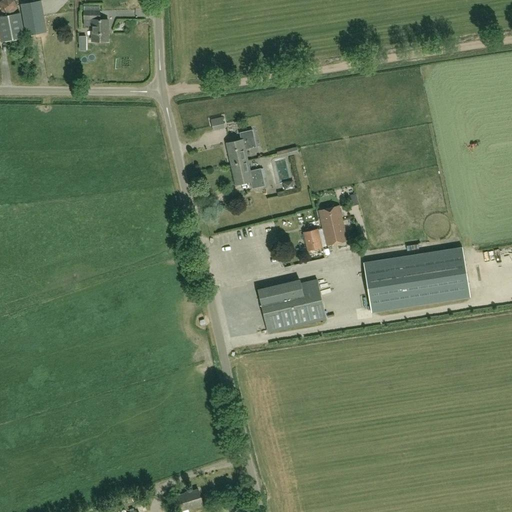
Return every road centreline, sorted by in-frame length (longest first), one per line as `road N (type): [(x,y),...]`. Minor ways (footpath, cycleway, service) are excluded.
road 1 (unclassified): [(256,511),(161,92)]
road 2 (track): [(511,40),(161,92)]
road 3 (unclassified): [(161,92),(0,91)]
